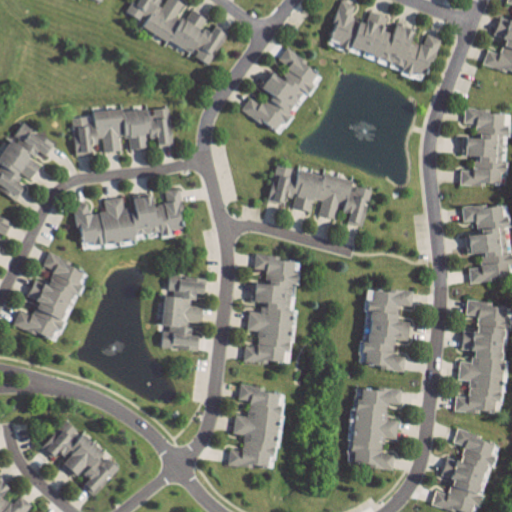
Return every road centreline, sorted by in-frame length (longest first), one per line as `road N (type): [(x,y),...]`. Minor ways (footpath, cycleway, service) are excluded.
road 1 (residential): [(480,0),(429,137),(437,327),(422,454),(388,511),(203,499),(132,420),(78,392),(41,384)]
road 2 (residential): [(472,23),(410,0),(291,3),(214,106),(203,144),(226,240),(226,292),(211,415),(179,467),(122,511),(31,476),(7,426)]
road 3 (residential): [(204,152),(162,170),(65,184),(0,299)]
road 4 (residential): [(224,230),(271,230),(348,252)]
